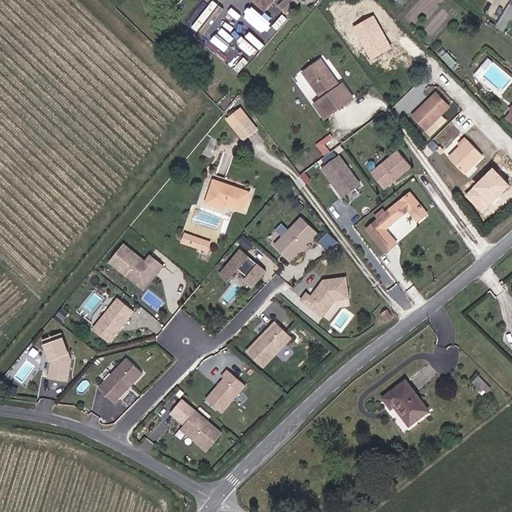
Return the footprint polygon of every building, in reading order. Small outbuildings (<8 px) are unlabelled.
[(263,0),(248,0),(255,8),(263,0)] [(391,48),(374,16),(353,27),(370,59),(391,48)] [(341,86),(322,59),(305,72),(323,99),(315,104),(326,120),(355,99),(344,84),(341,86)] [(446,108),(437,100),(423,116),(433,124),(446,108)] [(251,119),(244,111),(232,120),(238,129),(251,119)] [(324,153),(339,143),(332,133),(317,143),(324,153)] [(484,154),(469,140),(451,159),(466,173),(484,154)] [(412,167),(399,151),(372,174),(384,189),(412,167)] [(360,184),(339,156),(322,168),(342,196),(360,184)] [(510,185),(492,168),(465,194),(483,212),(510,185)] [(249,211),(256,192),(218,177),(209,201),(230,208),(231,204),(249,211)] [(428,220),(411,197),(376,224),(384,234),(410,215),(419,227),(428,220)] [(342,219),(348,215),(339,203),(333,208),(342,219)] [(290,263),(317,236),(303,221),(275,249),(290,263)] [(198,233),(189,229),(186,236),(194,240),(198,233)] [(213,240),(198,233),(194,240),(209,247),(213,240)] [(158,273),(164,266),(151,256),(146,262),(125,244),(111,262),(126,275),(128,272),(139,282),(148,281),(156,271),(158,273)] [(266,273),(242,252),(221,276),(228,283),(239,270),(248,279),(245,282),(252,289),(266,273)] [(335,303),(348,301),(346,281),(324,283),(322,286),(322,289),(318,293),(316,294),(311,299),(307,296),(301,302),(322,319),(335,303)] [(109,341),(134,311),(119,298),(94,328),(109,341)] [(262,369),(292,340),(276,324),(246,353),(262,369)] [(68,380),(72,360),(62,333),(44,340),(52,362),(49,377),(68,380)] [(113,402),(143,373),(128,357),(98,386),(113,402)] [(221,414),(245,387),(226,371),(221,377),(223,379),(205,400),(221,414)] [(431,411),(410,383),(387,399),(394,408),(397,406),(412,426),(431,411)] [(220,434),(195,412),(181,428),(206,450),(220,434)]
